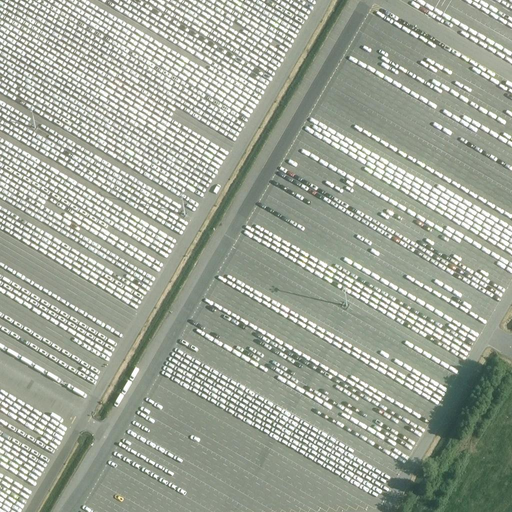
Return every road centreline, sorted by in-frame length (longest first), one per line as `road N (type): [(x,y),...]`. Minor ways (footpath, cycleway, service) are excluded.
road 1 (unclassified): [(366,0),(113,436)]
road 2 (unclassified): [(385,511),(511,293)]
road 3 (unclassified): [(0,371),(113,436)]
